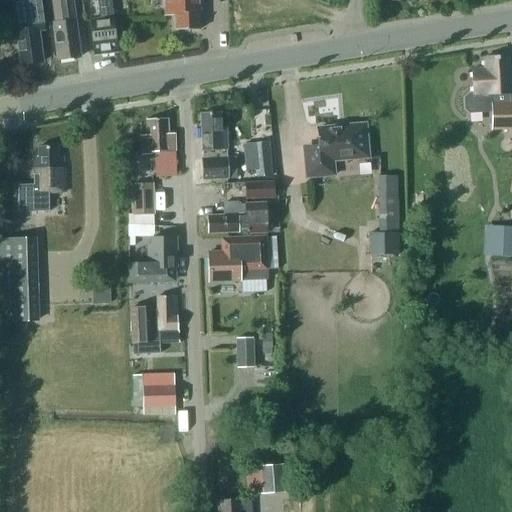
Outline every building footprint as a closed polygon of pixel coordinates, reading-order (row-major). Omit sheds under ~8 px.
[(15,30),(20,66),(42,63),(38,28),(43,27),(39,0),(13,0),(17,30),(15,30)] [(70,0),(58,0),(51,1),(54,24),(51,24),(56,61),(78,58),(70,0)] [(115,53),(109,0),(97,0),(100,20),(89,21),(93,56),(115,53)] [(174,12),(174,32),(198,31),(198,11),(201,11),(200,0),(161,0),(161,7),(163,10),(163,12),(174,12)] [(471,94),(466,94),(463,98),(463,108),(468,112),(481,112),(486,105),(490,105),(490,130),(511,130),(511,101),(508,102),(508,94),(509,94),(507,56),(483,57),(484,68),(470,69),(471,94)] [(220,114),(201,115),(203,180),(227,179),(235,178),(235,158),(226,158),(225,127),(220,128),(220,114)] [(148,121),(148,135),(139,136),(140,154),(157,153),(158,170),(156,171),(156,177),(175,176),(173,135),(166,135),(166,120),(148,121)] [(317,129),(319,150),(304,152),(306,178),(334,176),(333,161),(368,158),(365,124),(317,129)] [(271,176),(268,142),(251,144),(254,177),(271,176)] [(33,186),(16,186),(17,212),(47,211),(46,193),(64,193),(63,156),(56,157),(56,147),(37,147),(38,157),(32,158),(33,186)] [(273,199),(273,182),(244,183),(244,199),(273,199)] [(131,214),(127,214),(128,225),(153,225),(151,183),(129,184),(131,214)] [(396,195),(380,196),(381,233),(381,255),(397,254),(397,232),(396,195)] [(239,203),(223,203),(223,213),(238,212),(239,213),(239,206),(239,203)] [(264,237),(263,208),(245,209),(245,219),(238,220),(238,212),(223,213),(223,219),(206,219),(206,235),(239,234),(239,231),(246,231),(246,237),(264,237)] [(511,228),(502,228),(500,256),(511,256),(511,228)] [(127,278),(127,282),(149,282),(170,282),(176,282),(175,268),(177,268),(177,236),(150,236),(150,243),(146,243),(146,262),(127,262),(127,266),(127,278)] [(0,239),(0,322),(39,322),(37,238),(0,239)] [(264,280),(262,239),(219,241),(220,251),(207,252),(209,283),(264,280)] [(150,308),(131,309),(132,355),(159,354),(158,342),(158,329),(177,328),(176,296),(156,296),(156,310),(150,310),(150,308)] [(431,318),(419,318),(418,330),(430,330),(431,318)] [(236,337),(237,367),(253,367),(252,337),(236,337)] [(141,375),(132,375),(132,387),(132,407),(142,407),(142,416),(174,415),(174,406),(173,386),(142,387),(141,375)] [(244,467),(246,495),(298,492),(296,463),(244,467)] [(216,501),(216,511),(250,511),(250,501),(241,502),(241,500),(216,501)]
